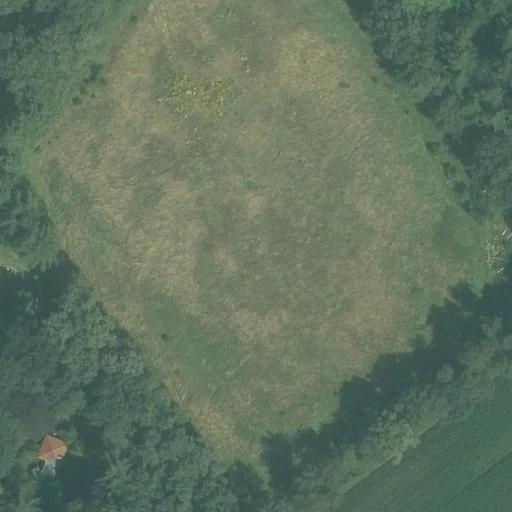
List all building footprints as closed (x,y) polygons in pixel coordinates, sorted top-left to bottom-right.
[(0,0),(0,25),(10,30),(21,7),(6,0),(0,0)] [(0,105),(4,108),(12,97),(0,87),(0,105)] [(4,267),(0,267),(0,289),(10,287),(4,267)] [(42,473),(56,479),(70,444),(47,435),(38,458),(47,462),(42,473)] [(58,482),(70,487),(76,473),(63,468),(58,482)]
